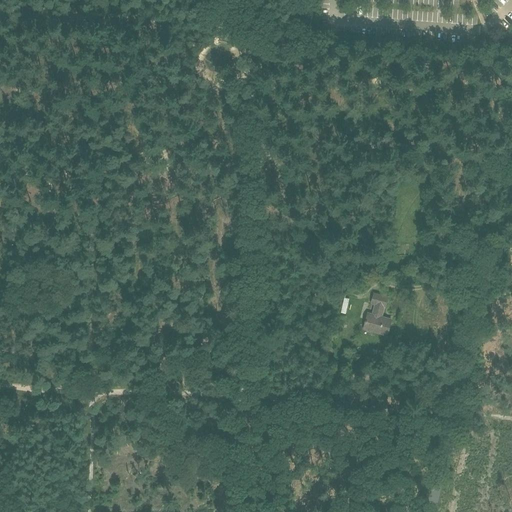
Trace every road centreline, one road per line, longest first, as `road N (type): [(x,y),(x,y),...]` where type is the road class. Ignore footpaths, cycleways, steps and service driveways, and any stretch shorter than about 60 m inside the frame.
road 1 (unclassified): [(430,511),(511,202)]
road 2 (track): [(457,415),(241,396)]
